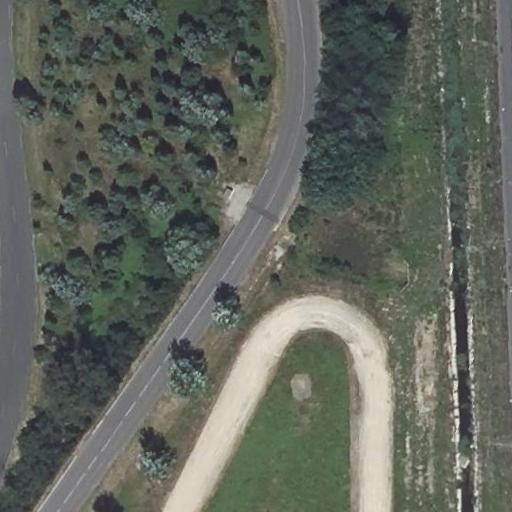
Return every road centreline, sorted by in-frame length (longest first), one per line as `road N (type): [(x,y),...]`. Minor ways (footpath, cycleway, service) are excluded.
road 1 (tertiary): [(53,511),(254,230),(289,154),(304,61),(296,0)]
road 2 (unclassified): [(0,410),(13,253),(0,95)]
road 3 (track): [(370,511),(371,353),(347,320),(312,312),(275,327)]
road 4 (track): [(275,327),(181,511)]
